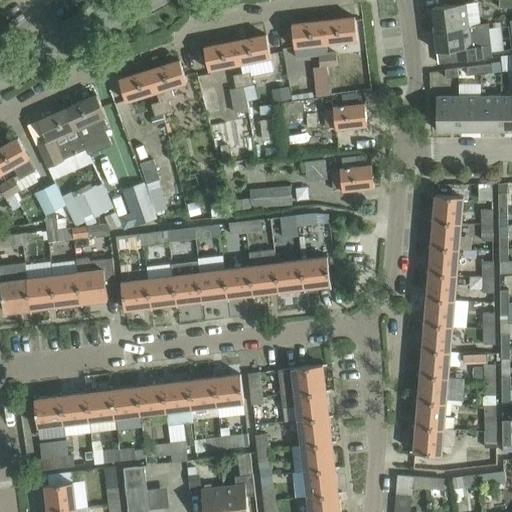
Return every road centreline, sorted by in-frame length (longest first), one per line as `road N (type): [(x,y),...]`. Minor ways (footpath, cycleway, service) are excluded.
road 1 (residential): [(0,370),(366,325)]
road 2 (residential): [(370,511),(376,441),(366,325)]
road 3 (residential): [(366,325),(390,283),(401,149)]
road 4 (unclassified): [(0,81),(146,0)]
road 5 (residential): [(179,43),(328,0)]
road 6 (residential): [(401,149),(415,83),(406,0)]
road 7 (residential): [(126,60),(0,123)]
